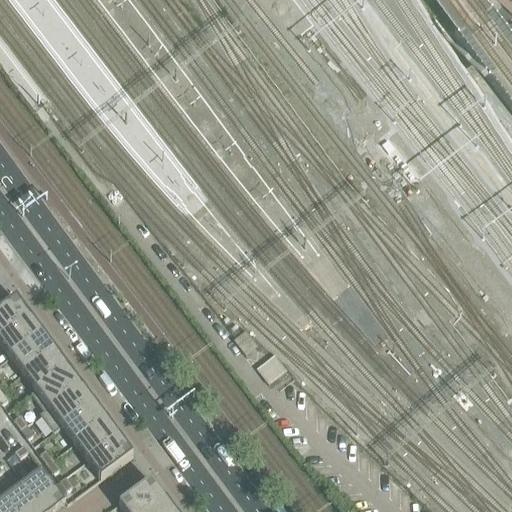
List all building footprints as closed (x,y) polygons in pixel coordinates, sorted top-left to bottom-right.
[(0,342),(28,321),(15,303),(0,313),(0,342)] [(0,355),(7,364),(41,339),(28,321),(0,342),(0,355)] [(246,360),(258,351),(245,335),(233,344),(236,348),(246,360)] [(20,382),(54,356),(41,339),(7,364),(20,382)] [(32,399),(67,373),(54,356),(20,382),(32,399)] [(287,375),(274,359),(270,362),(256,373),(268,389),(284,377),(287,375)] [(45,417),(80,391),(67,373),(32,399),(45,417)] [(58,434),(93,408),(80,391),(45,417),(58,434)] [(7,418),(13,413),(8,405),(1,410),(7,418)] [(71,451),(106,425),(93,408),(58,434),(71,451)] [(19,421),(13,413),(7,418),(13,426),(19,421)] [(84,469),(119,443),(106,425),(71,451),(84,469)] [(39,448),(33,440),(26,445),(32,453),(39,448)] [(132,461),(119,443),(84,469),(97,487),(132,461)] [(45,456),(39,448),(32,453),(38,461),(45,456)] [(19,464),(14,458),(6,464),(11,471),(19,464)] [(0,473),(2,477),(11,471),(6,464),(0,468),(0,473)] [(40,475),(23,487),(41,511),(57,511),(64,507),(40,475)] [(65,484),(59,475),(52,480),(58,488),(59,488),(65,484)] [(72,492),(65,484),(59,488),(65,497),(72,492)] [(123,511),(153,511),(164,504),(150,486),(120,508),(123,511)] [(41,511),(23,487),(6,500),(14,511),(41,511)] [(14,511),(6,500),(0,504),(0,511),(14,511)]
